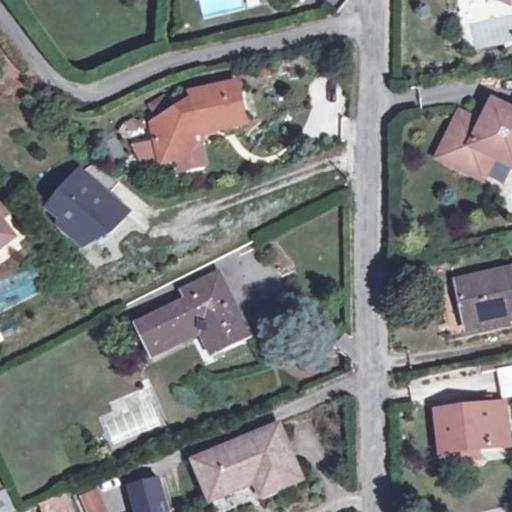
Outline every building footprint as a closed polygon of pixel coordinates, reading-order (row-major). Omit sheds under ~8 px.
[(0,47),(0,73),(12,65),(0,47)] [(189,93),(191,100),(154,122),(158,139),(154,140),(157,152),(161,151),(164,163),(177,160),(179,169),(186,168),(189,170),(202,168),(205,162),(200,141),(199,135),(246,125),(237,83),(189,93)] [(493,102),(488,111),(497,116),(502,106),(493,102)] [(482,124),(460,114),(438,158),(473,175),(483,152),(495,158),(511,152),(511,111),(502,106),(497,116),(488,111),(482,124)] [(485,182),(495,158),(483,152),(473,175),(485,182)] [(511,152),(495,158),(511,166),(511,152)] [(78,175),(49,210),(64,222),(60,226),(79,243),(106,230),(111,234),(123,220),(115,214),(121,207),(108,196),(119,182),(97,163),(78,175)] [(129,214),(121,207),(115,214),(123,220),(129,214)] [(0,221),(0,249),(13,239),(0,221)] [(511,269),(457,283),(466,324),(511,314),(511,269)] [(214,336),(223,352),(251,338),(234,302),(227,305),(223,297),(229,294),(220,273),(181,292),(185,301),(135,327),(150,359),(199,333),(204,342),(214,336)] [(213,358),(223,352),(214,336),(204,342),(213,358)] [(511,364),(497,366),(499,397),(511,396),(511,364)] [(461,451),(477,450),(507,446),(503,405),(437,412),(441,454),(461,451)] [(277,427),(195,461),(211,500),(256,481),(262,495),(300,479),(277,427)] [(477,450),(461,451),(463,461),(478,459),(477,450)] [(170,511),(159,478),(128,488),(136,511),(170,511)] [(98,490),(84,496),(90,510),(104,504),(98,490)] [(44,502),(46,511),(71,511),(63,493),(44,502)]
